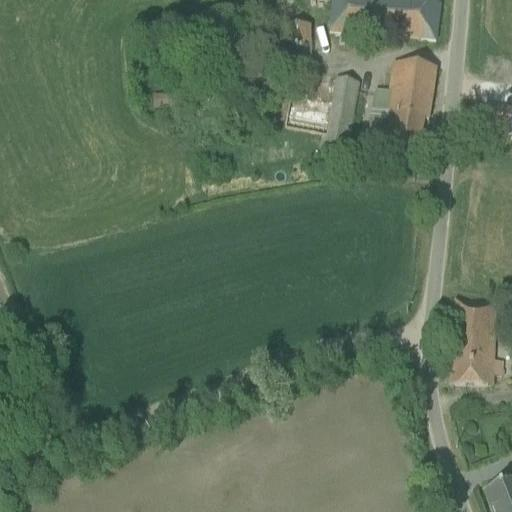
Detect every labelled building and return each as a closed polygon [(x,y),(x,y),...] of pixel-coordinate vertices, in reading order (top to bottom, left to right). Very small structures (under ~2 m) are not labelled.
[(346,42),(368,44),(388,45),(388,39),(418,41),(435,43),(439,8),(422,6),(423,0),(331,0),(329,35),(347,37),(346,42)] [(376,92),(375,103),(388,104),(387,110),(429,116),(436,71),(393,65),(389,94),(376,92)] [(316,162),(322,163),(342,166),(346,143),(357,145),(366,94),(355,92),(357,84),(336,81),(336,84),(329,82),(324,105),(290,98),(283,131),(321,138),(316,162)] [(223,116),(220,117),(217,90),(193,92),(196,119),(199,118),(202,142),(225,139),(223,116)] [(142,107),(157,105),(155,91),(141,93),(142,107)] [(375,103),(366,152),(376,153),(375,160),(409,165),(416,166),(423,122),(428,123),(429,116),(387,110),(388,104),(375,103)] [(480,132),(500,136),(508,137),(509,132),(511,132),(511,111),(485,107),(480,132)] [(307,167),(306,136),(263,138),(265,169),(307,167)] [(450,204),(449,283),(484,283),(485,204),(450,204)] [(449,387),(469,388),(492,390),(497,306),(454,304),(449,387)] [(511,511),(511,482),(484,494),(490,511),(511,511)]
